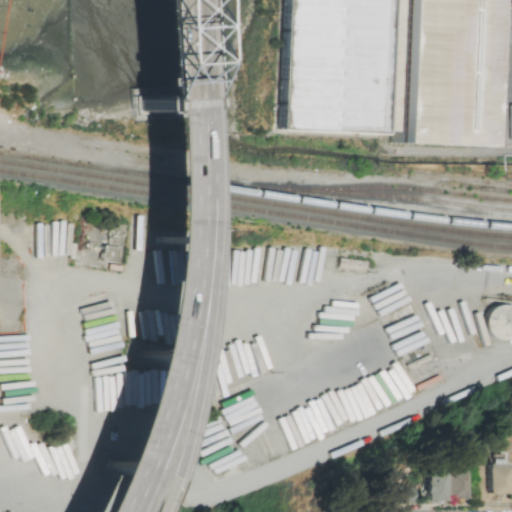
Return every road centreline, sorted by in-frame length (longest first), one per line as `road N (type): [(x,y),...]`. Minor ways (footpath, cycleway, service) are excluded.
road 1 (motorway): [(92,511),(134,406),(165,259)]
road 2 (motorway): [(165,259),(156,0)]
road 3 (motorway): [(127,511),(165,365),(172,302),(165,259)]
